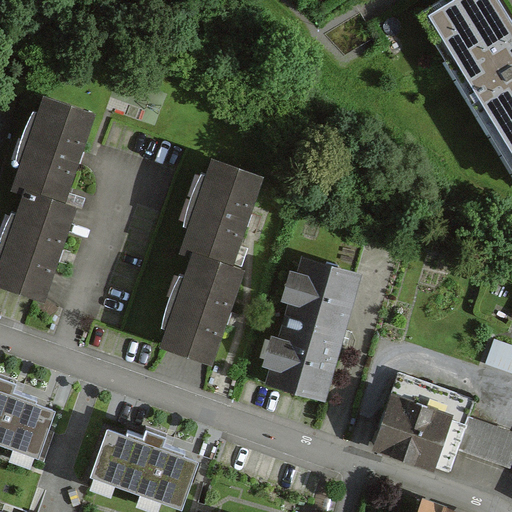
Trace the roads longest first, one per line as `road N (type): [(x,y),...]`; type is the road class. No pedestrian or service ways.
road 1 (residential): [(0,339),(362,463)]
road 2 (residential): [(362,463),(503,511)]
